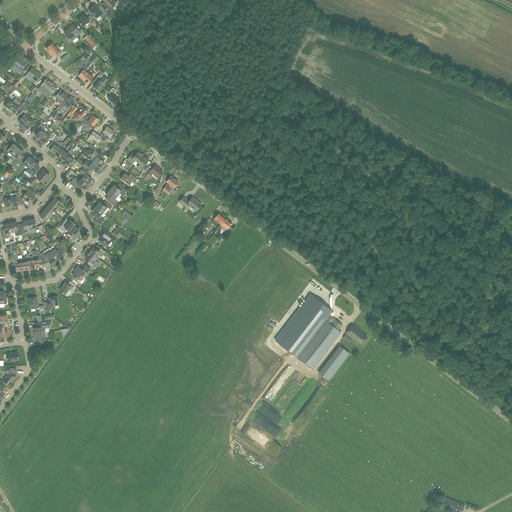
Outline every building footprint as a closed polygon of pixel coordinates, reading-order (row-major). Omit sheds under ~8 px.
[(110,14),(114,10),(110,6),(115,2),(113,0),(102,0),(104,2),(101,4),(110,14)] [(96,18),(99,15),(102,18),(108,13),(101,5),(98,8),(95,4),(89,10),(96,18)] [(90,25),(95,21),(90,15),(87,18),(84,14),(78,20),(83,26),(87,22),(90,25)] [(79,30),(73,24),(72,25),(71,24),(68,26),(77,36),(79,39),(81,38),(78,35),(81,33),(79,31),(79,30)] [(70,42),(74,38),(77,36),(68,26),(65,29),(66,30),(64,32),(68,35),(65,37),(70,42)] [(87,36),(83,39),(93,49),(96,45),(87,36)] [(49,45),(46,48),(53,56),(54,55),(57,58),(62,53),(52,42),(49,45)] [(19,52),(13,60),(10,58),(6,63),(13,69),(12,70),(15,72),(16,71),(20,74),(24,69),(22,68),(28,60),(19,52)] [(60,58),(64,62),(70,57),(67,53),(60,58)] [(89,60),(94,64),(98,58),(94,54),(89,60)] [(88,73),(86,71),(87,68),(83,65),(78,70),(81,72),(78,75),(80,77),(80,78),(82,79),(83,79),(88,73)] [(27,73),(36,81),(41,74),(32,67),(27,73)] [(91,75),(88,73),(83,79),(88,83),(93,77),(95,73),(93,71),(91,75)] [(104,76),(100,81),(99,80),(93,87),(99,91),(109,79),(104,76)] [(38,89),(48,97),(57,86),(46,78),(38,89)] [(119,98),(116,96),(118,95),(115,92),(117,90),(113,87),(109,93),(111,94),(108,98),(115,104),(119,98)] [(61,103),(67,95),(60,89),(55,96),(58,98),(56,100),(61,103)] [(70,97),(67,95),(61,103),(57,107),(61,110),(64,106),(68,109),(75,99),(70,96),(70,97)] [(45,107),(51,100),(47,97),(41,105),(45,107)] [(9,109),(17,100),(15,98),(12,102),(10,99),(4,106),(9,109)] [(19,107),(16,105),(19,101),(17,100),(9,109),(14,113),(19,107),(21,109),(26,103),(24,101),(19,107)] [(74,105),(69,111),(73,114),(78,108),(74,105)] [(82,116),(83,117),(88,111),(82,106),(78,112),(77,111),(74,115),(79,119),(80,117),(81,117),(82,116)] [(55,119),(60,112),(56,109),(51,115),(55,119)] [(30,116),(25,113),(26,111),(24,110),(18,117),(20,119),(18,121),(23,125),(29,118),(30,116)] [(92,124),(90,126),(94,129),(96,127),(94,125),(99,119),(93,115),(88,121),(92,124)] [(35,119),(34,121),(32,119),(31,120),(29,118),(23,125),(27,129),(32,124),(34,126),(38,121),(35,119)] [(43,130),(44,129),(47,126),(44,124),(43,125),(41,123),(37,128),(40,130),(35,135),(40,139),(46,132),(43,130)] [(108,126),(101,134),(108,139),(114,131),(108,126)] [(51,140),(55,134),(53,132),(52,134),(47,130),(46,132),(40,139),(45,143),(49,138),(51,140)] [(91,142),(97,134),(94,131),(87,139),(91,142)] [(101,137),(97,134),(91,142),(92,141),(96,143),(101,137)] [(75,140),(81,145),(85,141),(79,136),(75,140)] [(55,153),(63,143),(61,141),(59,143),(57,141),(55,143),(54,143),(50,149),(55,153)] [(13,154),(19,147),(13,143),(10,146),(8,144),(2,151),(7,155),(10,152),(13,154)] [(64,150),(62,148),(65,144),(63,143),(55,153),(59,157),(64,150)] [(74,152),(78,147),(77,145),(73,150),(72,150),(64,160),(69,164),(71,161),(73,162),(76,160),(71,156),(74,152)] [(23,151),(19,147),(13,154),(16,157),(13,160),(18,164),(25,155),(24,155),(23,156),(21,154),(23,151)] [(64,160),(72,150),(70,148),(67,153),(64,150),(59,157),(64,160)] [(95,158),(93,161),(100,167),(104,162),(101,159),(103,156),(95,150),(91,155),(95,158)] [(135,165),(144,154),(139,150),(135,155),(132,153),(128,158),(135,165)] [(149,158),(144,154),(135,165),(138,162),(140,163),(137,167),(143,171),(147,165),(145,163),(149,158)] [(28,167),(34,160),(29,156),(28,158),(25,155),(18,164),(21,166),(22,164),(24,166),(26,165),(28,167)] [(39,164),(34,160),(28,167),(30,168),(27,171),(33,176),(34,176),(40,168),(38,166),(39,164)] [(100,167),(93,161),(90,164),(86,160),(82,165),(84,166),(92,173),(93,171),(95,172),(100,167)] [(150,165),(145,171),(144,170),(140,175),(144,178),(148,173),(151,176),(153,173),(158,177),(163,171),(158,167),(158,166),(155,164),(152,168),(150,165)] [(89,176),(92,173),(84,166),(80,172),(83,175),(81,177),(88,183),(92,178),(89,176)] [(50,175),(43,169),(37,177),(43,182),(50,175)] [(120,178),(129,185),(132,182),(134,183),(138,179),(131,172),(128,175),(125,173),(120,178)] [(160,196),(164,200),(179,181),(171,175),(167,181),(168,183),(163,190),(161,192),(162,193),(160,196)] [(37,179),(34,176),(33,176),(29,182),(33,185),(37,179)] [(88,183),(81,177),(79,180),(75,176),(71,182),(79,188),(81,186),(84,188),(88,183)] [(34,191),(26,185),(26,184),(22,181),(24,183),(21,187),(26,192),(23,196),(30,202),(35,196),(31,193),(34,191)] [(114,184),(110,189),(118,195),(120,192),(123,195),(127,190),(119,183),(117,186),(114,184)] [(121,198),(118,195),(110,189),(106,194),(108,196),(106,199),(114,205),(118,201),(119,201),(121,198)] [(18,192),(16,192),(13,193),(13,197),(11,197),(12,206),(18,205),(17,198),(20,198),(19,194),(18,192)] [(12,206),(11,197),(5,198),(4,193),(1,193),(2,201),(5,200),(6,207),(12,206)] [(55,196),(52,201),(62,210),(63,211),(65,209),(63,208),(59,204),(62,202),(55,196)] [(186,207),(188,204),(196,210),(202,204),(196,200),(196,199),(192,196),(189,201),(183,196),(179,201),(186,207)] [(62,210),(52,201),(48,206),(54,211),(56,208),(60,212),(62,210)] [(100,201),(96,206),(103,212),(106,209),(107,210),(109,210),(109,209),(110,209),(112,206),(106,201),(104,204),(100,201)] [(52,214),(54,211),(48,206),(44,210),(54,219),(56,217),(52,214)] [(101,215),(102,214),(103,212),(96,206),(92,211),(95,214),(92,218),(97,222),(100,225),(101,223),(105,219),(101,215)] [(54,219),(44,210),(40,215),(46,220),(48,217),(53,221),(54,219)] [(217,221),(220,223),(221,224),(226,218),(219,212),(212,220),(209,218),(205,223),(206,224),(200,232),(206,236),(217,221)] [(231,222),(226,218),(221,224),(226,228),(231,222)] [(30,228),(29,219),(23,220),(24,225),(20,226),(22,235),(22,234),(26,233),(25,232),(28,231),(27,229),(30,228)] [(70,231),(75,223),(70,219),(69,221),(67,219),(59,228),(65,232),(67,229),(70,230),(70,231)] [(22,235),(20,226),(18,226),(17,221),(10,223),(12,231),(15,231),(16,236),(22,235)] [(12,231),(10,223),(4,224),(5,228),(2,229),(3,238),(10,237),(9,232),(12,231)] [(76,224),(75,223),(70,231),(70,230),(68,232),(72,235),(70,238),(69,239),(69,241),(73,243),(74,241),(75,242),(79,238),(78,237),(81,233),(78,231),(79,229),(74,225),(76,224)] [(117,239),(111,234),(104,229),(99,236),(102,238),(100,242),(106,247),(111,241),(114,243),(117,239)] [(56,248),(51,252),(56,259),(61,256),(58,250),(62,247),(56,243),(54,245),(56,248)] [(60,251),(65,255),(70,249),(66,245),(60,251)] [(106,257),(108,253),(101,248),(99,250),(93,246),(89,251),(97,257),(99,255),(101,257),(103,255),(106,257)] [(56,259),(51,252),(49,248),(41,254),(42,259),(43,260),(47,257),(50,263),(56,259)] [(24,269),(22,258),(18,258),(17,250),(12,250),(15,263),(18,263),(19,270),(24,269)] [(39,259),(42,259),(41,254),(40,251),(37,252),(37,254),(33,255),(33,256),(35,267),(41,266),(39,259)] [(98,262),(95,260),(97,257),(89,251),(85,256),(88,258),(85,261),(94,268),(97,265),(95,264),(98,262)] [(35,267),(33,256),(30,256),(29,253),(27,254),(27,253),(30,268),(35,267)] [(79,280),(84,273),(86,274),(91,268),(86,264),(82,268),(78,265),(74,270),(75,271),(73,275),(79,280)] [(65,294),(70,288),(72,290),(76,285),(70,281),(68,284),(65,282),(59,289),(65,294)] [(58,305),(57,296),(48,298),(49,302),(45,302),(47,310),(55,309),(54,305),(58,305)] [(37,297),(28,298),(30,309),(39,307),(37,297)] [(312,368),(341,331),(339,330),(325,319),(296,356),(312,368)] [(50,320),(48,321),(39,323),(40,327),(34,328),(35,334),(45,332),(45,328),(52,327),(50,320)] [(346,333),(354,339),(361,344),(367,336),(361,331),(361,330),(353,324),(346,333)] [(11,335),(10,330),(0,331),(0,340),(3,340),(2,337),(11,335)] [(47,340),(45,332),(35,334),(36,340),(43,339),(44,343),(50,342),(50,339),(47,340)] [(340,345),(320,372),(332,381),(353,354),(340,345)] [(7,354),(8,361),(19,359),(18,356),(19,356),(18,352),(7,354)] [(16,372),(16,368),(16,367),(4,367),(4,372),(8,372),(8,374),(3,381),(9,386),(16,376),(14,375),(14,372),(16,372)] [(444,497),(440,506),(455,511),(462,511),(465,505),(444,497)]
